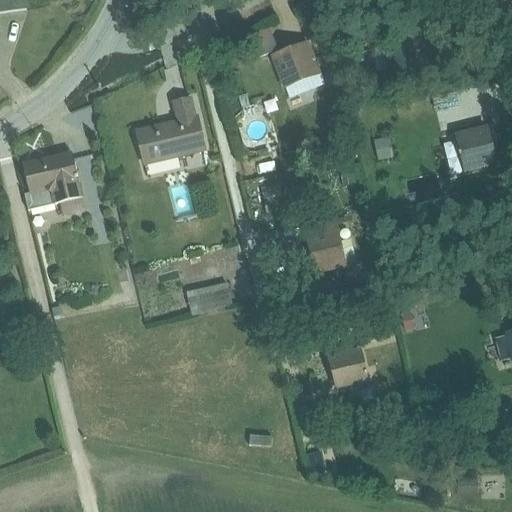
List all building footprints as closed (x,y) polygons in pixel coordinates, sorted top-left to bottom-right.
[(0,0),(0,9),(28,6),(27,0),(0,0)] [(349,43),(374,42),(374,33),(349,34),(349,43)] [(386,71),(411,70),(409,46),(385,48),(375,49),(376,71),(386,71)] [(289,99),(325,85),(321,75),(319,76),(308,49),(289,57),(287,53),(288,52),(288,51),(273,57),(289,99)] [(433,96),(435,108),(460,105),(459,92),(433,96)] [(145,166),(205,152),(197,117),(195,118),(190,99),(174,103),(178,122),(136,132),(145,166)] [(463,172),(496,164),(493,150),(488,152),(482,130),(456,136),(463,172)] [(309,143),(314,164),(334,160),(332,153),(342,150),(338,136),(309,143)] [(373,140),(377,161),(394,158),(390,137),(373,140)] [(63,218),(86,212),(73,157),(45,164),(44,160),(23,165),(29,194),(24,195),(28,211),(59,204),(63,218)] [(76,157),(76,172),(88,171),(87,157),(76,157)] [(353,165),(339,168),(344,188),(366,183),(361,164),(353,166),(353,165)] [(282,196),(279,184),(261,188),(264,200),(282,196)] [(346,265),(356,262),(351,239),(341,242),(336,220),(303,227),(314,276),(347,268),(346,265)] [(186,292),(192,316),(233,307),(227,283),(186,292)] [(392,323),(375,327),(379,340),(396,337),(392,323)] [(511,363),(511,362),(511,332),(504,334),(504,337),(495,339),(500,362),(510,360),(511,363)] [(335,391),(369,383),(361,349),(327,357),(335,391)] [(425,408),(431,436),(444,434),(438,405),(425,408)] [(326,427),(302,434),(309,458),(321,454),(320,450),(332,446),(326,427)] [(271,437),(249,435),(248,446),(270,447),(271,437)] [(375,468),(356,464),(353,481),(372,485),(375,468)] [(478,496),(478,478),(457,478),(457,496),(478,496)]
